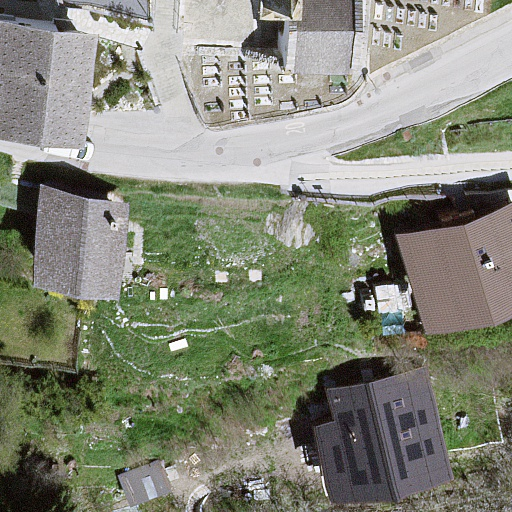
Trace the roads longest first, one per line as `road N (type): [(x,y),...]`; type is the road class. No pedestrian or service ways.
road 1 (residential): [(245,161),(355,124),(511,46)]
road 2 (residential): [(245,161),(421,176),(511,171)]
road 3 (residential): [(0,133),(45,153),(245,161)]
